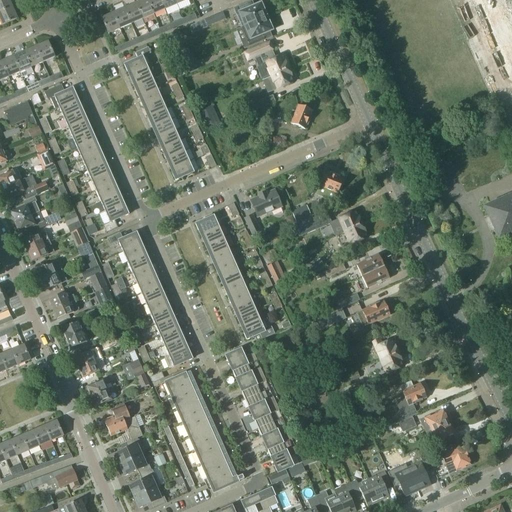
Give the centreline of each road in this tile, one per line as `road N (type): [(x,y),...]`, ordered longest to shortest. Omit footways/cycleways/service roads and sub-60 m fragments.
road 1 (residential): [(195,511),(256,484),(256,471),(145,219)]
road 2 (tertiary): [(511,423),(369,124)]
road 3 (residential): [(115,511),(0,237)]
road 4 (residential): [(145,219),(369,124)]
road 5 (residential): [(145,219),(55,18)]
road 6 (unknown): [(511,170),(477,189),(488,261),(458,314)]
road 7 (tertiary): [(369,124),(313,0)]
